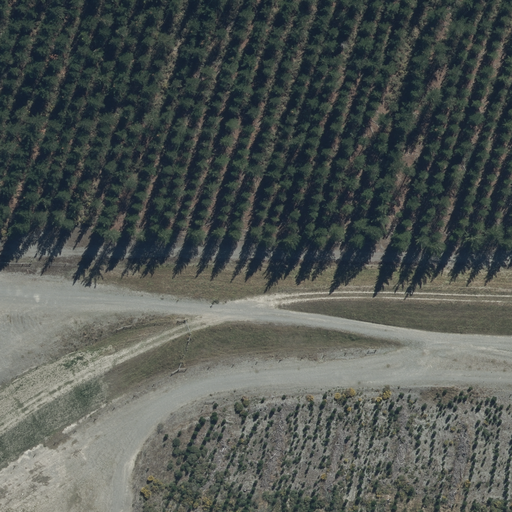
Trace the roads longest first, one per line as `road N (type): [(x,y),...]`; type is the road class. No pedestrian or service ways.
road 1 (track): [(0,498),(193,385),(342,375),(511,378)]
road 2 (track): [(511,254),(15,254),(6,296)]
road 3 (unclassified): [(0,296),(511,343)]
road 4 (track): [(511,297),(313,293),(213,311)]
